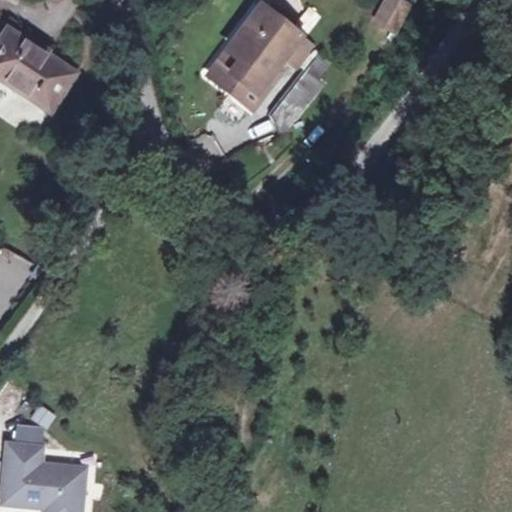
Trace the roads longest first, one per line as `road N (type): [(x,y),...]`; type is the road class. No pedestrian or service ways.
road 1 (residential): [(156,129),(233,210),(309,214),(480,0)]
road 2 (residential): [(156,129),(0,357)]
road 3 (residential): [(122,0),(156,129)]
